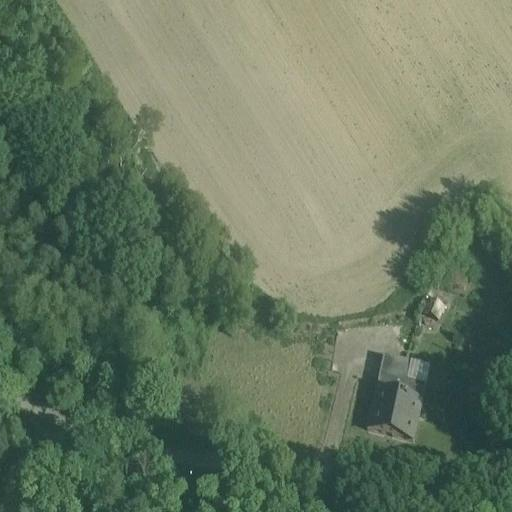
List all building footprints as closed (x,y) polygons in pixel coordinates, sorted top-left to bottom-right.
[(442,299),(430,293),(425,304),(437,310),(442,299)] [(411,350),(385,343),(383,353),(409,359),(411,350)] [(429,354),(411,350),(409,359),(427,364),(429,354)] [(409,359),(383,353),(381,362),(425,373),(427,364),(409,359)] [(425,373),(381,362),(369,412),(413,422),(425,373)]
